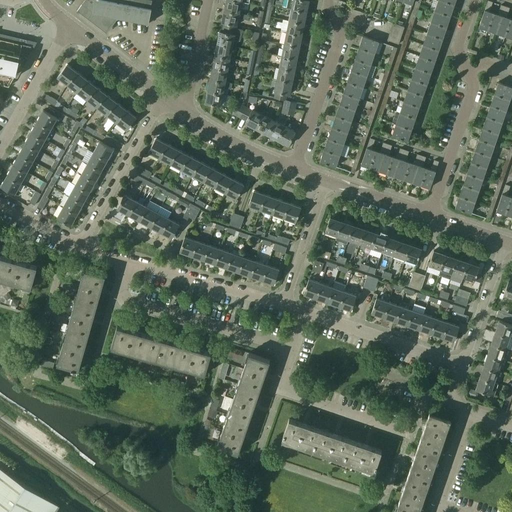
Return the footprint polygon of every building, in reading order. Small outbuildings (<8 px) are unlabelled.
[(84,0),(77,11),(78,9),(106,31),(112,24),(116,18),(147,24),(152,0),(84,0)] [(239,13),(242,2),(233,0),(226,0),(224,10),(239,13)] [(307,12),(309,0),(293,0),(292,9),(307,12)] [(450,16),(454,5),(438,0),(434,11),(450,16)] [(488,30),(494,13),(488,11),(489,8),(490,8),(493,2),(488,0),(485,10),(479,27),(488,30)] [(496,33),(505,6),(501,5),(499,11),(500,12),(500,15),(494,13),(488,30),(496,33)] [(505,36),(511,19),(505,17),(506,14),(507,14),(510,8),(505,6),(496,33),(505,36)] [(304,24),(307,12),(292,9),(289,21),(304,24)] [(249,15),(239,13),(224,10),(222,22),(237,25),(238,18),(248,20),(249,15)] [(446,27),(450,16),(434,11),(431,22),(446,27)] [(302,35),(304,24),(289,21),(287,32),(302,35)] [(443,38),(446,27),(431,22),(427,32),(443,38)] [(402,33),(404,27),(393,23),(391,29),(402,33)] [(240,41),(243,30),(224,26),(222,32),(220,31),(217,43),(233,46),(234,40),(240,41)] [(402,33),(391,29),(389,35),(401,39),(402,33)] [(299,47),(302,35),(287,32),(284,44),(299,47)] [(438,51),(443,38),(427,32),(423,45),(438,51)] [(399,44),(401,39),(389,35),(387,40),(399,44)] [(374,55),(379,41),(363,36),(358,49),(374,55)] [(0,84),(9,86),(15,76),(18,76),(23,67),(25,64),(22,62),(32,46),(0,38),(0,84)] [(230,58),(233,46),(217,43),(215,55),(230,58)] [(297,59),(299,47),(284,44),(282,56),(297,59)] [(435,61),(438,51),(423,45),(419,56),(435,61)] [(370,67),(374,55),(358,49),(354,61),(370,67)] [(228,70),(230,58),(215,55),(213,67),(228,70)] [(295,70),(297,59),(282,56),(280,67),(295,70)] [(431,73),(435,61),(419,56),(415,67),(431,73)] [(367,76),(370,67),(354,61),(351,71),(367,76)] [(66,84),(76,71),(67,64),(57,77),(66,84)] [(225,81),(228,70),(213,67),(210,78),(225,81)] [(292,82),(295,70),(280,67),(277,79),(292,82)] [(427,85),(431,73),(415,67),(411,80),(427,85)] [(76,92),(86,79),(76,71),(66,84),(76,92)] [(363,88),(367,76),(351,71),(347,83),(363,88)] [(223,93),(225,81),(210,78),(208,90),(223,93)] [(86,99),(96,87),(86,79),(76,92),(86,99)] [(290,95),(292,82),(277,79),(275,92),(274,98),(285,100),(282,112),(294,115),(296,102),(286,100),(287,94),(290,95)] [(423,95),(427,85),(411,80),(407,90),(423,95)] [(510,99),(511,94),(511,86),(498,82),(494,94),(510,99)] [(359,100),(363,88),(347,83),(343,95),(359,100)] [(96,107),(106,94),(96,87),(86,99),(96,107)] [(220,106),(223,93),(208,90),(205,103),(220,106)] [(419,107),(423,95),(407,90),(403,101),(419,107)] [(106,114),(116,102),(106,94),(96,107),(106,114)] [(506,110),(510,99),(494,94),(491,105),(506,110)] [(55,106),(58,101),(47,95),(44,100),(55,106)] [(355,112),(359,100),(343,95),(339,106),(355,112)] [(415,118),(419,107),(403,101),(399,113),(415,118)] [(116,122),(126,110),(116,102),(106,114),(116,122)] [(238,117),(244,106),(238,103),(232,114),(238,117)] [(503,122),(506,110),(491,105),(487,116),(503,122)] [(53,125),(57,118),(60,112),(49,106),(46,111),(44,110),(39,118),(53,125)] [(351,123),(355,112),(339,106),(335,118),(351,123)] [(256,128),(263,115),(252,109),(252,110),(246,107),(241,118),(246,121),(245,123),(256,128)] [(136,117),(126,110),(116,122),(126,130),(136,117)] [(411,129),(415,118),(399,113),(396,123),(411,129)] [(267,134),(274,120),(263,115),(256,128),(267,134)] [(499,133),(503,122),(487,116),(483,128),(499,133)] [(47,137),(53,125),(39,118),(33,129),(47,137)] [(347,133),(351,123),(335,118),(332,128),(347,133)] [(277,140),(284,126),(274,120),(267,134),(277,140)] [(407,141),(411,129),(396,123),(391,136),(407,141)] [(73,137),(79,126),(75,124),(69,135),(73,137)] [(288,145),(296,132),(284,126),(277,140),(288,145)] [(343,146),(347,133),(332,128),(327,141),(343,146)] [(495,144),(499,133),(483,128),(479,139),(495,144)] [(40,148),(47,137),(33,129),(27,140),(40,148)] [(118,141),(99,130),(96,135),(115,146),(118,141)] [(159,157),(166,143),(155,138),(148,152),(159,157)] [(370,168),(376,150),(370,148),(371,145),(373,146),(375,140),(370,138),(368,144),(361,164),(370,168)] [(491,156),(495,144),(479,139),(475,151),(491,156)] [(34,159),(40,148),(27,140),(20,152),(34,159)] [(107,160),(114,149),(100,141),(94,152),(107,160)] [(340,156),(343,146),(327,141),(324,151),(340,156)] [(379,170),(388,144),(383,142),(381,149),(383,150),(382,152),(376,150),(370,168),(379,170)] [(170,163),(178,149),(166,143),(159,157),(170,163)] [(387,173),(393,156),(387,154),(388,151),(390,152),(392,145),(388,144),(379,170),(387,173)] [(396,176),(405,150),(400,148),(398,155),(400,155),(399,158),(393,156),(387,173),(396,176)] [(181,169),(188,155),(178,149),(170,163),(181,169)] [(404,179),(410,162),(404,160),(405,157),(407,158),(409,151),(405,150),(396,176),(404,179)] [(336,167),(340,156),(324,151),(320,162),(336,167)] [(487,168),(491,156),(475,151),(471,162),(487,168)] [(27,171),(34,159),(20,152),(14,164),(27,171)] [(107,160),(94,152),(87,164),(101,171),(107,160)] [(413,182),(422,156),(417,154),(415,161),(417,161),(416,164),(410,162),(404,179),(413,182)] [(192,175),(200,161),(188,155),(181,169),(192,175)] [(421,185),(427,168),(421,166),(422,163),(424,163),(426,157),(422,156),(413,182),(421,185)] [(430,188),(436,171),(439,161),(434,160),(432,166),(434,167),(433,170),(427,168),(421,185),(430,188)] [(204,181),(212,167),(200,161),(192,175),(204,181)] [(483,178),(487,168),(471,162),(467,173),(483,178)] [(21,183),(27,171),(14,164),(7,176),(21,183)] [(95,182),(101,171),(87,164),(81,174),(95,182)] [(151,172),(140,166),(137,171),(148,177),(151,172)] [(214,187),(222,173),(212,167),(204,181),(214,187)] [(225,193),(233,178),(222,173),(214,187),(225,193)] [(479,191),(483,178),(467,173),(463,185),(479,191)] [(89,193),(95,182),(81,174),(75,186),(89,193)] [(147,180),(136,174),(133,179),(144,186),(145,184),(147,180)] [(15,194),(21,183),(7,176),(1,186),(15,194)] [(244,184),(233,178),(225,193),(236,198),(244,184)] [(505,214),(511,197),(505,195),(506,192),(508,192),(510,186),(505,184),(503,191),(496,211),(505,214)] [(475,202),(479,191),(463,185),(459,196),(475,202)] [(83,204),(89,193),(75,186),(69,197),(83,204)] [(43,209),(53,190),(48,187),(38,207),(43,209)] [(260,209),(266,195),(254,190),(248,205),(260,209)] [(35,205),(41,194),(36,191),(30,202),(35,205)] [(127,213),(134,200),(124,194),(117,208),(127,213)] [(272,214),(277,199),(266,195),(260,209),(272,214)] [(471,213),(475,202),(459,196),(455,208),(471,213)] [(83,204),(69,197),(63,207),(77,215),(83,204)] [(284,218),(289,203),(277,199),(272,214),(284,218)] [(138,220),(145,206),(134,200),(127,213),(138,220)] [(189,217),(195,206),(190,203),(184,214),(189,217)] [(296,222),(301,207),(289,203),(284,218),(296,222)] [(149,226),(157,212),(145,206),(138,220),(149,226)] [(194,220),(200,209),(195,206),(189,217),(194,220)] [(71,225),(77,215),(63,207),(57,218),(71,225)] [(161,232),(168,218),(157,212),(149,226),(161,232)] [(234,226),(239,214),(233,212),(229,224),(234,226)] [(244,216),(239,214),(234,226),(240,228),(244,216)] [(336,236),(341,221),(330,217),(325,232),(336,236)] [(180,224),(168,218),(161,232),(172,238),(180,224)] [(348,240),(353,225),(341,221),(336,236),(348,240)] [(359,243),(364,229),(353,225),(348,240),(359,243)] [(370,247),(375,233),(364,229),(359,243),(370,247)] [(381,251),(386,237),(375,233),(370,247),(381,251)] [(269,234),(268,238),(288,245),(290,239),(277,234),(277,237),(269,234)] [(191,255),(196,240),(185,237),(180,251),(191,255)] [(393,255),(398,240),(386,237),(381,251),(393,255)] [(203,259),(208,244),(196,240),(191,255),(203,259)] [(404,259),(409,244),(398,240),(393,255),(404,259)] [(287,247),(274,243),(272,249),(285,253),(287,247)] [(215,263),(220,249),(208,244),(203,259),(215,263)] [(416,263),(421,249),(409,244),(404,259),(416,263)] [(226,268),(232,253),(220,249),(215,263),(226,268)] [(328,259),(331,253),(320,249),(318,255),(328,259)] [(438,274),(445,254),(433,250),(426,270),(438,274)] [(238,272),(244,257),(232,253),(226,268),(238,272)] [(450,278),(456,258),(445,254),(438,274),(450,278)] [(250,276),(255,261),(244,257),(238,272),(250,276)] [(31,288),(37,267),(7,258),(1,279),(31,288)] [(460,282),(462,277),(467,262),(456,258),(450,278),(460,282)] [(321,269),(324,263),(316,260),(312,270),(320,272),(321,269)] [(337,265),(324,260),(324,263),(321,269),(325,270),(327,265),(335,268),(337,265)] [(262,280),(267,265),(255,261),(250,276),(262,280)] [(474,281),(479,266),(467,262),(462,277),(474,281)] [(274,284),(279,269),(267,265),(262,280),(274,284)] [(95,312),(103,284),(105,275),(84,269),(74,306),(95,312)] [(413,288),(418,273),(411,271),(406,285),(413,288)] [(425,276),(418,273),(413,288),(420,290),(425,276)] [(369,289),(373,277),(367,275),(363,287),(369,289)] [(374,291),(378,279),(373,277),(369,289),(374,291)] [(315,298),(320,283),(309,279),(304,294),(315,298)] [(328,302),(333,287),(320,283),(315,298),(328,302)] [(339,306),(344,291),(333,287),(328,302),(339,306)] [(351,310),(356,295),(344,291),(339,306),(351,310)] [(466,305),(468,299),(456,295),(454,301),(466,305)] [(382,316),(387,301),(377,298),(372,313),(382,316)] [(395,320),(400,305),(387,301),(382,316),(395,320)] [(463,314),(465,308),(453,304),(451,310),(463,314)] [(406,324),(411,309),(400,305),(395,320),(406,324)] [(86,343),(92,325),(95,312),(74,306),(65,337),(86,343)] [(418,328),(423,313),(411,309),(406,324),(418,328)] [(507,319),(510,313),(499,310),(497,316),(507,319)] [(429,332),(434,317),(423,313),(418,328),(429,332)] [(440,336),(445,321),(434,317),(429,332),(440,336)] [(510,337),(511,330),(511,324),(499,320),(495,332),(510,337)] [(454,341),(459,326),(445,321),(440,336),(454,341)] [(143,356),(149,335),(117,326),(111,347),(143,356)] [(506,348),(510,337),(495,332),(491,343),(506,348)] [(176,366),(182,344),(149,335),(143,356),(176,366)] [(79,369),(83,356),(86,343),(65,337),(58,363),(59,364),(57,372),(75,377),(78,369),(79,369)] [(502,359),(506,348),(491,343),(487,354),(502,359)] [(211,353),(198,349),(182,344),(176,366),(205,374),(211,353)] [(258,397),(264,378),(270,360),(249,353),(237,389),(258,397)] [(498,371),(502,359),(487,354),(484,366),(498,371)] [(495,382),(498,371),(484,366),(480,377),(495,382)] [(491,394),(495,382),(480,377),(476,389),(491,394)] [(247,426),(253,409),(258,397),(237,389),(226,419),(247,426)] [(439,453),(451,419),(430,412),(418,446),(439,453)] [(238,453),(246,430),(247,426),(226,419),(217,445),(238,453)] [(316,451),(323,430),(289,419),(282,440),(316,451)] [(348,462),(355,441),(323,430),(316,451),(348,462)] [(375,471),(382,450),(355,441),(348,462),(375,471)] [(428,485),(439,453),(418,446),(407,477),(428,485)] [(60,511),(57,510),(59,506),(0,467),(0,511),(60,511)] [(408,511),(419,511),(428,485),(407,477),(397,508),(408,511)]
